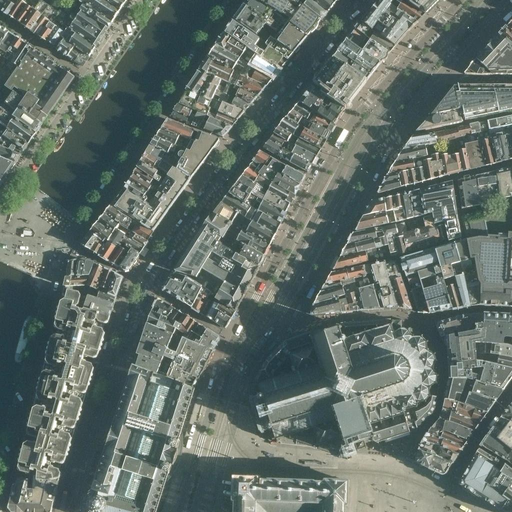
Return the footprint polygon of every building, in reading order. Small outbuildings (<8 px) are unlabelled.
[(9,2),(5,0),(0,0),(0,9),(3,11),(9,2)] [(19,0),(10,0),(9,2),(3,11),(1,13),(3,15),(5,13),(9,16),(19,0)] [(16,21),(26,7),(23,5),(26,0),(19,0),(9,16),(16,21)] [(31,31),(44,12),(45,13),(50,7),(43,3),(45,0),(43,0),(41,0),(37,7),(36,6),(23,25),(31,31)] [(127,0),(81,0),(80,2),(84,5),(111,24),(127,0)] [(269,17),(273,12),(255,0),(249,0),(235,21),(256,35),(263,25),(275,33),(284,21),(278,16),(274,20),(269,17)] [(321,21),(299,5),(297,8),(286,0),(255,0),(273,12),(278,16),(284,21),(308,37),(309,36),(310,34),(315,29),(315,28),(320,22),(321,21)] [(328,12),(311,0),(299,0),(297,3),(299,5),(321,21),(328,12)] [(331,0),(311,0),(328,12),(336,3),(331,0)] [(417,23),(390,4),(393,0),(379,0),(361,23),(371,30),(395,47),(409,31),(417,23)] [(425,15),(403,0),(393,0),(390,4),(417,23),(425,15)] [(403,0),(425,15),(439,0),(403,0)] [(23,25),(36,6),(32,4),(29,9),(26,7),(16,21),(23,25)] [(111,24),(84,5),(81,10),(108,29),(111,24)] [(108,29),(81,10),(75,17),(63,8),(59,13),(50,7),(45,13),(52,17),(60,23),(67,28),(95,47),(108,29)] [(52,17),(45,13),(44,12),(31,31),(38,36),(39,36),(52,17)] [(56,28),(60,23),(52,17),(39,36),(39,37),(46,42),(56,28)] [(284,21),(275,33),(272,38),(294,54),(294,53),(295,51),(296,52),(296,51),(297,49),(298,49),(298,48),(299,47),(300,47),(301,45),(302,45),(301,44),(305,40),(306,40),(306,39),(307,38),(308,37),(284,21)] [(289,59),(292,55),(293,55),(294,54),(272,38),(266,45),(270,48),(266,53),(255,46),(259,40),(234,22),(225,34),(257,55),(280,70),(289,60),(288,60),(289,59)] [(366,37),(371,30),(361,23),(360,24),(359,25),(355,30),(366,37)] [(476,60),(492,75),(511,75),(511,23),(509,25),(506,28),(498,37),(480,56),(476,60)] [(3,43),(9,33),(4,30),(6,28),(3,26),(2,28),(0,31),(0,41),(2,43),(3,43)] [(56,28),(46,42),(54,47),(60,37),(61,38),(64,33),(56,28)] [(95,47),(67,28),(64,33),(61,38),(60,37),(54,47),(57,49),(64,40),(69,44),(75,47),(89,57),(95,47)] [(390,53),(366,37),(355,30),(351,35),(348,38),(347,41),(346,40),(346,41),(341,48),(339,51),(333,59),(367,82),(381,64),(383,61),(387,56),(390,53)] [(395,47),(371,30),(366,37),(390,53),(395,47)] [(4,57),(17,38),(9,33),(3,43),(2,43),(0,45),(0,54),(2,56),(4,57)] [(257,55),(225,34),(217,46),(250,66),(257,55)] [(11,62),(24,43),(17,38),(4,57),(11,62)] [(61,55),(69,44),(64,40),(57,49),(61,52),(59,53),(61,55)] [(5,87),(32,48),(24,43),(11,62),(4,57),(2,56),(0,57),(0,111),(1,109),(13,92),(5,87)] [(68,57),(75,47),(69,44),(61,55),(64,56),(65,55),(68,57)] [(250,66),(217,46),(209,59),(233,71),(237,63),(245,67),(241,75),(243,75),(251,79),(257,69),(250,66)] [(89,57),(75,47),(68,57),(67,59),(74,63),(75,62),(82,67),(89,57)] [(42,125),(69,86),(75,78),(64,71),(32,48),(5,87),(13,92),(21,98),(16,107),(42,125)] [(280,70),(257,55),(250,66),(257,69),(273,79),(274,78),(273,78),(275,76),(276,75),(279,71),(280,70)] [(241,75),(233,71),(209,59),(201,71),(224,81),(228,83),(234,86),(237,87),(243,75),(241,75)] [(345,110),(367,82),(333,59),(329,65),(328,65),(328,66),(326,68),(325,69),(323,72),(323,73),(321,75),(320,76),(318,79),(316,82),(315,82),(315,83),(311,88),(345,110)] [(492,75),(476,60),(464,74),(465,75),(481,75),(492,75)] [(273,79),(257,69),(251,79),(266,87),(273,79)] [(218,87),(220,81),(223,83),(224,81),(201,71),(194,80),(229,96),(229,95),(234,86),(228,83),(225,90),(218,87)] [(266,87),(251,79),(243,75),(237,87),(258,96),(259,95),(260,93),(260,94),(266,87)] [(229,96),(194,80),(187,91),(186,92),(212,103),(214,99),(225,104),(229,96)] [(511,85),(458,85),(459,85),(454,85),(450,90),(451,90),(442,101),(444,100),(445,103),(442,103),(440,103),(437,107),(428,117),(430,116),(430,119),(427,119),(424,124),(416,132),(462,123),(460,114),(463,114),(465,120),(511,110),(511,85)] [(258,96),(237,87),(234,86),(229,95),(251,104),(252,104),(251,104),(252,102),(253,103),(253,102),(257,97),(258,97),(258,96)] [(345,110),(311,88),(299,103),(334,125),(336,123),(335,122),(337,120),(345,110)] [(42,125),(16,107),(21,98),(13,92),(1,109),(36,134),(40,128),(42,125)] [(244,113),(225,104),(214,99),(212,103),(186,92),(178,105),(193,111),(199,113),(206,116),(209,109),(237,121),(238,121),(238,120),(239,119),(240,118),(239,118),(243,113),(244,113)] [(229,95),(229,96),(225,104),(244,113),(245,112),(246,110),(246,111),(246,110),(250,105),(251,105),(251,104),(229,95)] [(334,125),(299,103),(299,104),(298,105),(297,106),(298,106),(295,109),(294,109),(295,109),(294,111),(293,110),(293,111),(304,117),(330,132),(334,125)] [(190,118),(193,111),(178,105),(174,111),(190,118)] [(36,134),(1,109),(0,111),(0,124),(29,144),(31,146),(33,142),(31,141),(36,134)] [(237,121),(209,109),(206,116),(206,117),(211,118),(232,127),(237,121)] [(190,118),(174,111),(170,117),(186,124),(190,118)] [(192,126),(199,113),(193,111),(190,118),(186,124),(192,126)] [(299,125),(304,117),(293,111),(292,113),(292,112),(291,113),(289,116),(287,118),(299,125)] [(232,127),(211,118),(209,121),(205,119),(206,117),(206,116),(199,113),(192,126),(204,130),(223,138),(228,133),(227,133),(229,131),(230,130),(230,129),(231,128),(232,127)] [(511,125),(511,115),(500,118),(503,127),(511,125)] [(330,132),(304,117),(299,125),(326,140),(327,139),(326,138),(329,133),(330,134),(330,132)] [(326,140),(299,125),(287,118),(282,124),(281,126),(281,125),(281,126),(280,127),(292,134),(321,150),(321,149),(322,147),(324,143),(326,140)] [(503,127),(500,118),(486,121),(488,130),(498,128),(503,127)] [(199,133),(194,131),(169,121),(168,120),(162,130),(187,140),(195,143),(199,133)] [(495,164),(488,130),(486,121),(478,123),(480,132),(478,133),(485,166),(488,166),(488,165),(492,164),(493,164),(495,164)] [(480,132),(478,123),(469,125),(472,134),(478,133),(480,132)] [(29,144),(0,124),(0,135),(23,152),(29,144)] [(472,134),(469,125),(460,127),(434,133),(436,143),(446,140),(450,139),(455,138),(462,136),(472,134)] [(511,125),(503,127),(507,148),(510,160),(511,160),(511,159),(511,125)] [(283,149),(288,141),(292,134),(280,127),(276,132),(275,134),(274,135),(273,136),(269,141),(283,149)] [(507,148),(503,127),(498,128),(488,130),(495,164),(496,164),(496,163),(499,163),(503,162),(500,150),(507,148)] [(187,140),(162,130),(159,135),(156,134),(155,137),(157,138),(180,148),(183,150),(187,140)] [(203,163),(214,149),(214,150),(216,147),(216,146),(217,145),(219,142),(219,141),(210,137),(209,137),(208,137),(208,136),(199,133),(195,143),(187,140),(183,150),(180,148),(176,155),(174,158),(182,162),(177,170),(191,179),(194,176),(194,175),(195,173),(196,173),(202,166),(201,165),(203,163)] [(455,138),(450,139),(446,140),(449,154),(439,156),(438,154),(430,156),(429,154),(425,155),(422,146),(436,143),(434,133),(413,137),(403,150),(403,151),(395,162),(396,162),(389,175),(388,175),(384,183),(378,193),(378,194),(410,185),(417,184),(427,181),(444,177),(444,176),(453,174),(454,174),(462,172),(463,172),(455,138)] [(478,133),(472,134),(462,136),(470,170),(471,170),(485,166),(478,133)] [(321,150),(292,134),(288,141),(316,157),(319,158),(320,156),(318,155),(319,153),(320,150),(321,150)] [(23,152),(0,135),(0,146),(21,155),(23,152)] [(470,170),(462,136),(455,138),(463,172),(470,170)] [(180,148),(157,138),(152,146),(168,155),(171,156),(173,154),(176,155),(180,148)] [(278,157),(283,149),(269,141),(269,142),(266,145),(266,146),(265,147),(263,149),(278,157)] [(316,157),(288,141),(283,149),(312,165),(313,164),(312,164),(313,162),(314,162),(316,157)] [(21,155),(0,146),(0,157),(15,164),(16,164),(21,155)] [(165,159),(168,155),(152,146),(147,154),(161,164),(163,161),(177,170),(182,162),(174,158),(173,157),(170,162),(165,159)] [(510,160),(507,148),(500,150),(503,162),(510,160)] [(312,165),(283,149),(278,157),(283,160),(288,162),(288,163),(307,173),(312,165)] [(265,169),(271,158),(261,152),(256,160),(254,163),(265,169)] [(161,164),(147,154),(142,162),(156,172),(161,164)] [(15,164),(0,157),(0,181),(2,183),(12,169),(15,165),(15,164)] [(300,186),(282,176),(280,175),(285,166),(284,165),(283,165),(281,164),(275,160),(274,160),(272,158),(271,158),(265,169),(261,176),(295,196),(300,186)] [(160,223),(180,195),(184,190),(185,189),(184,189),(187,185),(187,186),(188,184),(191,179),(177,170),(163,161),(161,164),(156,172),(164,177),(162,180),(160,183),(161,184),(152,197),(153,199),(149,205),(125,189),(123,190),(124,190),(119,197),(118,197),(117,198),(118,198),(113,205),(112,204),(111,206),(112,206),(111,206),(153,232),(154,232),(157,227),(158,226),(159,224),(160,224),(161,223),(160,223)] [(154,174),(156,172),(142,162),(138,169),(155,180),(160,183),(162,180),(154,174)] [(261,176),(265,169),(254,163),(253,163),(250,167),(249,169),(261,176)] [(305,177),(287,167),(282,176),(300,186),(301,185),(300,185),(301,183),(302,183),(304,179),(305,177)] [(511,197),(511,167),(511,168),(505,169),(504,170),(496,171),(495,171),(495,172),(486,174),(485,174),(484,174),(480,175),(477,176),(476,176),(481,205),(487,204),(487,201),(501,199),(511,197)] [(155,180),(138,169),(134,175),(150,186),(155,180)] [(261,176),(249,169),(248,169),(248,170),(247,171),(244,175),(244,174),(244,175),(243,176),(242,176),(256,185),(261,176)] [(150,186),(134,175),(129,182),(147,194),(151,190),(152,191),(154,189),(150,186)] [(262,188),(256,185),(242,176),(242,177),(233,188),(234,189),(231,192),(231,191),(229,194),(246,204),(252,194),(286,214),(290,205),(270,193),(262,188)] [(295,196),(261,176),(256,185),(262,188),(265,185),(272,189),(270,193),(290,205),(295,196)] [(481,205),(476,176),(457,181),(462,209),(462,216),(478,212),(477,206),(481,205)] [(152,197),(147,194),(129,182),(125,189),(149,205),(153,199),(152,197)] [(457,216),(456,209),(452,182),(446,184),(443,185),(431,188),(427,189),(427,188),(423,190),(420,191),(420,190),(419,190),(425,217),(434,215),(434,218),(436,226),(444,224),(448,240),(459,237),(455,217),(457,216)] [(425,217),(419,190),(409,193),(411,205),(414,204),(417,219),(425,217)] [(417,219),(414,204),(411,205),(409,193),(401,195),(407,221),(417,219)] [(251,207),(246,204),(229,194),(226,197),(227,197),(224,201),(224,200),(224,201),(222,203),(245,217),(251,207)] [(286,214),(252,194),(246,204),(251,207),(253,208),(257,202),(263,205),(259,212),(264,214),(281,224),(286,214)] [(407,221),(401,195),(394,197),(384,199),(384,200),(373,202),(372,202),(369,207),(368,206),(364,212),(365,214),(364,216),(364,217),(356,231),(407,221)] [(275,235),(245,217),(222,203),(219,207),(217,210),(216,210),(216,211),(214,213),(214,214),(232,224),(270,245),(275,235)] [(119,224),(129,231),(139,236),(147,242),(153,232),(111,206),(104,215),(119,224)] [(281,224),(264,214),(260,221),(254,217),(258,211),(253,208),(251,207),(245,217),(275,235),(277,231),(279,228),(279,227),(280,225),(281,224)] [(511,210),(484,214),(488,236),(499,237),(500,234),(509,235),(509,233),(511,233),(511,210)] [(68,212),(31,276),(47,284),(47,283),(61,251),(79,213),(68,212)] [(259,267),(237,255),(231,251),(231,249),(225,246),(221,252),(218,250),(222,244),(221,243),(228,232),(232,224),(214,214),(213,214),(209,219),(209,220),(204,227),(205,227),(203,229),(203,230),(202,230),(201,230),(175,271),(175,272),(199,277),(202,273),(216,282),(211,291),(212,292),(209,297),(220,303),(235,312),(243,298),(251,284),(254,278),(255,278),(255,276),(257,272),(258,272),(258,270),(259,267)] [(511,233),(509,233),(509,235),(500,234),(499,237),(488,236),(484,214),(462,219),(467,240),(471,259),(477,258),(481,281),(483,281),(483,285),(483,286),(482,305),(482,306),(483,306),(483,305),(491,305),(491,306),(492,306),(492,305),(506,306),(506,307),(507,307),(507,306),(509,306),(509,307),(510,307),(511,307),(511,306),(511,233)] [(126,236),(116,230),(119,224),(104,215),(99,223),(98,223),(114,232),(109,241),(119,247),(121,243),(121,244),(126,236)] [(448,240),(444,224),(436,226),(434,218),(425,220),(431,245),(440,242),(448,240)] [(431,245),(425,220),(417,221),(419,231),(409,233),(406,224),(398,225),(400,235),(403,235),(406,253),(431,245)] [(107,243),(109,241),(114,232),(98,223),(91,232),(107,243)] [(270,245),(232,224),(228,232),(236,236),(234,240),(236,241),(231,249),(231,251),(237,255),(243,244),(264,257),(265,255),(266,253),(270,245)] [(399,255),(395,236),(400,235),(398,225),(354,234),(347,246),(343,254),(341,253),(339,257),(341,258),(340,259),(336,257),(330,268),(334,270),(334,271),(368,262),(386,258),(391,257),(399,255)] [(144,247),(136,241),(139,236),(129,231),(126,236),(121,244),(131,249),(139,254),(140,252),(140,253),(144,247)] [(99,255),(107,243),(91,232),(91,233),(82,245),(89,249),(89,248),(90,248),(92,250),(92,251),(99,255)] [(403,235),(400,235),(395,236),(399,255),(406,253),(403,235)] [(147,242),(139,236),(136,241),(144,247),(147,242)] [(471,259),(467,240),(463,242),(459,243),(455,244),(459,262),(471,259)] [(131,249),(121,244),(121,243),(119,247),(109,241),(107,243),(99,255),(100,256),(103,257),(113,264),(115,265),(119,267),(131,249)] [(260,264),(264,257),(243,244),(237,255),(259,267),(260,266),(259,266),(260,264)] [(459,262),(455,244),(454,244),(452,245),(451,245),(446,246),(443,247),(441,248),(439,249),(438,249),(436,249),(435,249),(435,250),(443,277),(450,275),(447,267),(452,266),(460,264),(459,262)] [(129,270),(137,257),(137,256),(138,255),(139,254),(131,249),(119,267),(120,268),(124,270),(125,270),(125,271),(126,271),(126,270),(128,270),(129,270)] [(452,310),(443,277),(435,250),(401,259),(407,277),(416,274),(429,314),(430,313),(433,313),(438,312),(443,311),(448,310),(450,309),(450,310),(451,310),(452,310)] [(483,285),(483,281),(481,281),(477,258),(471,259),(459,262),(460,264),(470,307),(471,307),(471,306),(477,306),(477,305),(479,305),(479,306),(480,305),(482,305),(483,286),(483,285)] [(83,276),(87,263),(86,263),(82,262),(81,262),(81,263),(79,263),(79,261),(78,261),(69,263),(70,264),(69,266),(67,277),(83,276)] [(399,308),(391,281),(397,279),(397,277),(400,276),(396,261),(386,264),(385,261),(365,266),(368,278),(369,280),(354,284),(357,294),(357,296),(361,311),(382,309),(399,308)] [(90,276),(95,265),(94,265),(94,264),(93,266),(92,266),(92,264),(87,264),(87,263),(83,276),(90,276)] [(470,307),(460,264),(452,266),(454,274),(462,308),(468,307),(470,306),(470,307)] [(95,292),(105,270),(104,269),(98,267),(97,269),(95,269),(93,268),(95,266),(95,265),(90,276),(85,286),(84,289),(81,294),(93,298),(95,292)] [(353,282),(368,278),(365,266),(332,274),(326,284),(321,293),(344,287),(344,284),(353,282)] [(108,294),(115,274),(111,273),(108,271),(105,270),(95,292),(93,298),(114,304),(115,301),(116,298),(116,297),(108,294)] [(182,283),(187,276),(174,273),(170,280),(182,283)] [(120,286),(122,280),(121,278),(115,274),(108,294),(116,297),(117,294),(119,295),(122,287),(120,286)] [(429,314),(416,274),(407,277),(418,311),(418,312),(419,312),(422,313),(422,312),(425,313),(429,313),(429,314)] [(462,308),(454,274),(450,275),(443,277),(452,310),(453,310),(453,309),(457,309),(462,308)] [(85,286),(90,276),(83,276),(67,277),(65,287),(66,287),(85,286)] [(192,308),(204,287),(207,281),(187,276),(182,283),(170,280),(169,281),(169,282),(168,282),(165,287),(165,288),(166,291),(166,292),(173,296),(174,297),(174,296),(178,299),(180,300),(184,303),(185,303),(190,306),(189,306),(190,306),(191,307),(192,308)] [(411,309),(400,276),(397,277),(397,279),(391,281),(399,308),(411,310),(412,309),(411,309)] [(357,294),(354,284),(353,282),(344,284),(344,287),(321,293),(320,294),(321,295),(316,305),(315,304),(315,305),(315,306),(340,299),(350,296),(355,295),(357,294)] [(208,299),(209,297),(212,292),(211,291),(204,287),(192,308),(200,313),(208,299)] [(67,463),(89,393),(96,369),(94,369),(92,365),(83,362),(84,357),(94,360),(98,357),(105,334),(103,329),(104,324),(106,324),(108,324),(108,322),(110,316),(110,314),(111,314),(114,304),(93,298),(81,294),(77,292),(64,289),(63,294),(66,294),(65,300),(61,302),(55,325),(57,330),(56,335),(52,338),(50,337),(25,432),(27,432),(30,437),(39,439),(38,444),(29,442),(24,445),(18,468),(21,472),(30,475),(29,480),(27,511),(26,511),(33,511),(36,501),(37,501),(41,480),(60,479),(62,474),(59,470),(61,464),(65,462),(67,463)] [(361,311),(357,296),(355,296),(355,295),(350,296),(354,311),(361,311)] [(354,311),(350,296),(340,299),(340,302),(344,301),(346,307),(345,308),(346,312),(354,311)] [(162,316),(168,305),(158,299),(158,301),(157,303),(152,312),(162,316)] [(206,317),(214,302),(208,299),(200,313),(201,313),(206,317)] [(341,313),(338,302),(340,302),(340,299),(315,306),(313,316),(341,313)] [(346,307),(344,301),(340,302),(338,302),(341,313),(346,312),(345,308),(346,307)] [(220,312),(216,310),(219,305),(214,302),(206,317),(214,322),(220,312)] [(235,312),(220,303),(219,305),(216,310),(220,312),(232,319),(235,312)] [(170,320),(175,310),(172,308),(170,307),(171,307),(168,305),(162,316),(170,320)] [(178,326),(183,315),(180,313),(178,312),(175,310),(170,320),(166,326),(179,332),(182,327),(178,326)] [(213,352),(199,346),(193,343),(183,339),(177,336),(179,332),(166,326),(170,320),(162,316),(152,312),(148,324),(147,325),(148,325),(147,328),(146,328),(139,351),(138,354),(134,366),(194,389),(198,380),(199,379),(199,378),(202,372),(202,373),(202,372),(203,372),(203,371),(205,366),(206,366),(206,365),(209,359),(210,358),(209,358),(212,353),(213,352)] [(227,327),(232,319),(220,312),(214,322),(224,328),(227,327)] [(511,346),(511,324),(509,325),(509,315),(508,315),(501,315),(500,315),(493,315),(493,314),(492,314),(485,314),(484,314),(484,324),(477,324),(476,333),(462,333),(456,334),(442,337),(442,338),(446,347),(447,347),(448,369),(457,369),(457,365),(475,364),(475,356),(474,355),(475,344),(511,346)] [(475,324),(475,314),(469,315),(467,315),(466,315),(466,324),(475,324)] [(484,324),(484,314),(475,314),(475,324),(477,324),(484,324)] [(186,329),(191,320),(183,315),(178,326),(182,327),(186,329)] [(477,324),(475,324),(466,324),(466,315),(465,315),(466,315),(463,316),(460,317),(459,317),(462,333),(476,333),(477,324)] [(462,333),(459,317),(456,318),(453,319),(452,319),(452,320),(456,334),(462,333)] [(189,336),(196,323),(191,320),(186,329),(182,327),(179,332),(177,336),(183,339),(186,334),(189,336)] [(250,400),(249,400),(252,409),(254,411),(255,410),(263,408),(266,417),(258,420),(257,420),(256,423),(259,431),(260,432),(260,433),(261,434),(262,434),(264,433),(264,432),(268,431),(271,432),(271,431),(273,432),(275,438),(272,439),(272,441),(275,440),(276,443),(279,442),(278,440),(288,436),(289,439),(291,438),(290,436),(300,432),(301,435),(302,434),(301,432),(312,428),(317,444),(314,445),(315,446),(318,445),(319,448),(320,448),(320,447),(319,445),(330,441),(331,444),(332,444),(331,441),(341,437),(344,445),(342,446),(342,447),(343,448),(346,447),(347,450),(349,449),(356,447),(357,450),(356,450),(356,451),(357,451),(358,451),(358,450),(366,448),(367,448),(366,447),(367,447),(367,446),(366,447),(365,443),(372,441),(372,440),(375,439),(374,437),(375,436),(375,435),(373,435),(370,426),(380,422),(380,424),(382,424),(381,422),(391,419),(392,420),(393,420),(393,418),(402,415),(403,417),(404,416),(404,415),(405,414),(405,413),(403,413),(401,406),(414,402),(415,404),(416,403),(416,401),(427,398),(427,400),(429,399),(426,389),(439,385),(439,382),(439,375),(439,362),(438,362),(438,361),(436,361),(434,356),(436,354),(435,353),(436,353),(429,341),(428,342),(427,341),(425,342),(424,340),(422,338),(422,336),(421,336),(422,335),(410,328),(409,329),(408,329),(407,330),(402,329),(402,327),(401,327),(401,322),(402,321),(401,320),(400,321),(395,321),(392,320),(390,323),(388,322),(390,320),(341,324),(338,324),(328,327),(328,329),(329,331),(320,334),(320,332),(318,330),(309,333),(310,333),(314,345),(306,348),(289,354),(295,370),(281,375),(260,383),(256,380),(257,384),(254,385),(255,387),(258,386),(261,394),(258,393),(257,396),(253,397),(252,396),(250,396),(249,397),(249,398),(249,399),(250,400)] [(456,334),(452,320),(448,321),(448,320),(446,321),(445,321),(445,322),(439,323),(438,323),(438,324),(437,326),(437,327),(439,331),(439,332),(440,332),(442,337),(441,337),(442,337),(456,334)] [(193,343),(201,327),(196,323),(189,336),(186,334),(183,339),(193,343)] [(199,346),(207,330),(201,327),(193,343),(199,346)] [(213,351),(219,341),(219,340),(218,338),(219,337),(207,330),(199,346),(213,352),(213,351)] [(310,333),(301,336),(306,348),(314,345),(310,333)] [(285,342),(289,354),(306,348),(301,336),(285,342)] [(270,358),(267,362),(281,375),(295,370),(289,354),(285,342),(281,346),(279,349),(272,357),(270,358)] [(511,359),(511,346),(475,344),(474,355),(475,356),(511,359)] [(511,369),(511,359),(475,356),(475,364),(511,369)] [(263,368),(256,380),(260,383),(281,375),(267,362),(264,366),(263,368)] [(511,369),(475,364),(457,365),(457,369),(448,369),(449,379),(504,390),(509,383),(508,383),(511,377),(511,369)] [(177,449),(180,440),(178,440),(194,389),(134,366),(133,366),(132,369),(133,370),(133,371),(132,374),(131,374),(131,375),(130,375),(129,379),(130,379),(123,400),(120,399),(118,402),(122,403),(114,428),(113,427),(106,447),(107,447),(96,482),(95,481),(95,483),(95,484),(94,488),(93,489),(92,491),(93,491),(92,492),(92,493),(86,498),(85,498),(84,499),(83,501),(84,502),(84,510),(83,510),(82,511),(155,511),(168,474),(169,475),(172,465),(173,466),(173,465),(178,450),(177,449)] [(504,390),(449,379),(449,380),(448,383),(447,389),(495,401),(497,398),(498,398),(498,397),(502,391),(503,391),(504,390)] [(252,386),(249,394),(250,395),(250,396),(252,396),(253,397),(257,396),(258,393),(261,394),(258,386),(255,387),(254,385),(252,386)] [(380,422),(370,426),(373,435),(375,435),(375,436),(374,437),(375,439),(372,440),(372,441),(373,441),(376,442),(376,444),(416,430),(417,429),(417,428),(432,413),(435,408),(439,385),(426,389),(429,399),(427,400),(427,398),(416,401),(416,403),(415,404),(414,402),(401,406),(403,413),(405,413),(405,414),(404,415),(404,416),(403,417),(402,415),(393,418),(393,420),(392,420),(391,419),(381,422),(382,424),(380,424),(380,422)] [(495,401),(447,389),(445,399),(487,413),(488,412),(487,411),(492,405),(493,405),(493,404),(495,401)] [(482,420),(487,413),(445,399),(444,401),(444,403),(443,409),(439,419),(431,427),(442,431),(467,441),(468,440),(473,432),(474,431),(482,420)] [(511,408),(509,407),(509,408),(506,411),(505,413),(502,416),(502,417),(501,417),(481,446),(493,453),(507,461),(511,465),(511,408)] [(463,447),(440,438),(442,431),(431,427),(428,434),(423,441),(458,454),(463,447)] [(288,436),(278,440),(279,442),(280,442),(281,442),(281,443),(281,444),(313,447),(314,447),(314,446),(315,446),(314,445),(317,444),(312,428),(301,432),(302,434),(301,435),(300,432),(290,436),(291,438),(289,439),(288,436)] [(264,433),(262,434),(263,436),(264,436),(269,440),(269,441),(270,441),(272,441),(272,439),(275,438),(273,432),(271,431),(271,432),(268,431),(264,432),(264,433)] [(467,441),(442,431),(440,438),(463,447),(467,441)] [(330,441),(319,445),(320,447),(321,447),(322,447),(322,448),(340,450),(340,449),(341,449),(341,448),(342,448),(342,447),(342,446),(344,445),(341,437),(331,441),(332,444),(331,444),(330,441)] [(458,454),(423,441),(423,442),(419,451),(434,456),(452,463),(458,454)] [(504,465),(479,449),(475,456),(500,471),(504,465)] [(428,469),(434,456),(419,451),(418,452),(419,453),(417,458),(416,458),(416,459),(416,460),(417,460),(417,462),(417,463),(417,464),(418,464),(419,464),(424,466),(424,467),(425,467),(426,467),(428,468),(427,468),(428,468),(428,469)] [(446,472),(451,464),(452,464),(452,463),(452,464),(452,463),(434,456),(428,469),(432,470),(442,474),(441,475),(442,475),(443,475),(444,474),(445,474),(446,473),(446,472)] [(511,511),(511,471),(504,465),(500,471),(475,456),(475,457),(470,465),(470,464),(469,465),(470,465),(466,472),(465,472),(465,473),(461,480),(460,481),(460,482),(461,481),(462,486),(461,486),(462,487),(463,487),(469,491),(470,492),(470,491),(476,495),(477,496),(479,497),(480,498),(483,499),(483,500),(484,500),(489,503),(489,504),(490,504),(496,507),(496,508),(497,508),(499,509),(499,510),(500,510),(500,509),(504,511),(503,511),(511,511)] [(26,511),(27,511),(29,480),(27,481),(25,479),(24,478),(23,478),(22,477),(21,477),(20,477),(19,478),(18,478),(17,479),(17,480),(16,480),(16,481),(16,482),(16,484),(15,485),(8,510),(9,511),(26,511)] [(344,511),(345,507),(347,507),(348,482),(323,481),(322,483),(312,483),(312,482),(270,481),(257,481),(257,479),(232,478),(231,504),(233,504),(232,511),(344,511)] [(54,502),(60,479),(41,480),(37,501),(54,502)] [(51,511),(54,502),(37,501),(36,501),(33,511),(51,511)]
